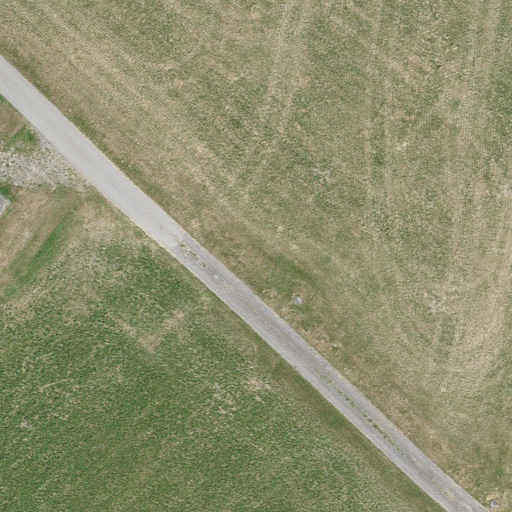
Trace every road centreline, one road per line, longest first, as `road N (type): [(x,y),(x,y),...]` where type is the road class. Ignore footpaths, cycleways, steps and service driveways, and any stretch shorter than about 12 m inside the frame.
road 1 (track): [(482,511),(376,427),(187,251)]
road 2 (residential): [(0,76),(187,251)]
